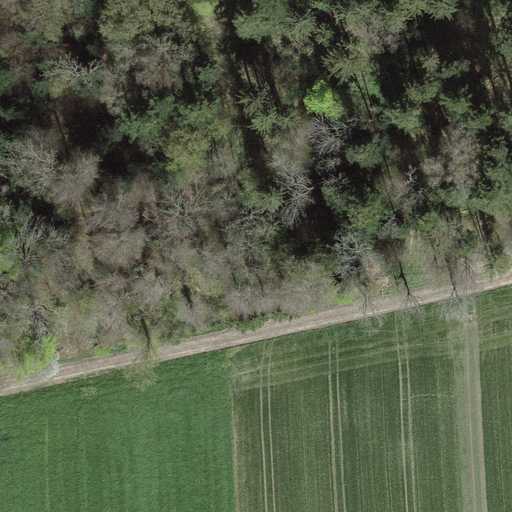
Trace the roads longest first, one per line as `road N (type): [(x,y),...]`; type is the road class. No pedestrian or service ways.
road 1 (track): [(511,272),(0,391)]
road 2 (track): [(64,0),(73,192),(118,365)]
